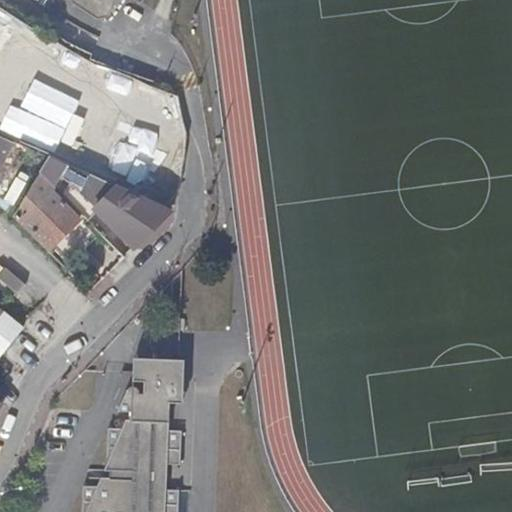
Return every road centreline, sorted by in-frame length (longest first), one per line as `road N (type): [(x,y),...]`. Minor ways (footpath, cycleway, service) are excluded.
road 1 (residential): [(0,486),(60,365),(186,232),(192,162)]
road 2 (unknown): [(94,329),(109,353),(108,384),(59,511)]
